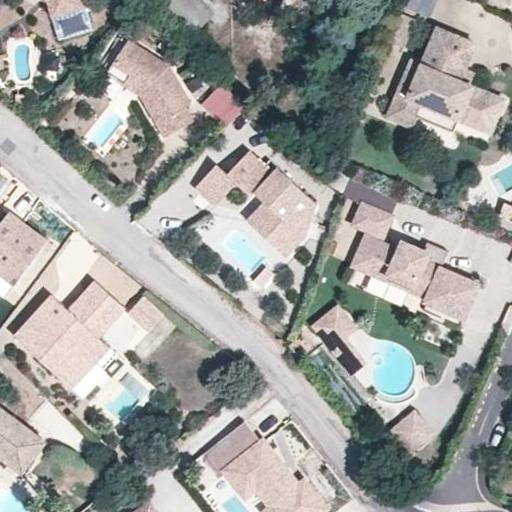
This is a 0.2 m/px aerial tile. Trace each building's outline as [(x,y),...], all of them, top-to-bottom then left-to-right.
[(55,0),(46,0),(47,0),(52,17),(60,15),(55,0)] [(55,0),(60,15),(84,8),(81,0),(55,0)] [(213,14),(198,0),(161,0),(159,3),(193,36),(213,14)] [(408,0),(406,8),(429,15),(433,0),(408,0)] [(416,72),(405,68),(387,111),(411,121),(415,109),(431,101),(458,112),(472,118),(474,113),(477,105),(496,112),(504,93),(473,80),(460,75),(465,62),(475,38),(437,23),(422,58),(416,72)] [(105,74),(124,86),(131,91),(133,107),(157,149),(184,134),(176,121),(184,116),(162,78),(120,50),(105,74)] [(416,72),(422,58),(411,54),(405,68),(416,72)] [(477,67),(465,62),(460,75),(473,80),(477,67)] [(217,82),(199,104),(226,127),(245,105),(217,82)] [(117,97),(133,107),(131,91),(124,86),(117,97)] [(431,101),(415,109),(454,125),(458,112),(431,101)] [(474,113),(472,118),(490,126),(496,112),(477,105),(474,113)] [(317,204),(269,160),(265,165),(249,150),(227,174),(217,164),(195,188),(215,206),(236,183),(251,196),(254,192),(265,202),(265,203),(274,203),(287,215),(266,238),(286,256),(306,236),(317,204)] [(266,238),(287,215),(274,203),(265,203),(265,202),(247,220),(266,238)] [(389,215),(362,204),(354,222),(368,228),(352,263),(427,297),(419,314),(429,319),(420,340),(445,351),(474,285),(438,269),(446,251),(424,241),(421,250),(401,243),(398,251),(377,241),(389,215)] [(498,215),(511,221),(511,207),(503,204),(498,215)] [(47,243),(8,214),(0,224),(0,274),(15,286),(47,243)] [(55,297),(19,338),(67,381),(88,357),(97,364),(111,348),(101,339),(126,310),(96,284),(76,306),(81,310),(76,316),(71,312),(55,297)] [(164,315),(144,297),(127,314),(148,333),(164,315)] [(344,335),(355,326),(334,301),(307,323),(327,348),(333,344),(344,335)] [(81,310),(76,306),(71,312),(76,316),(81,310)] [(364,360),(344,335),(333,344),(353,369),(364,360)] [(88,357),(67,381),(76,388),(97,364),(88,357)] [(0,458),(22,475),(45,444),(0,409),(0,458)] [(411,412),(390,429),(407,450),(428,433),(411,412)] [(315,511),(321,508),(302,484),(296,488),(261,443),(244,420),(201,453),(218,476),(223,473),(226,470),(244,493),(255,484),(272,507),(266,511),(315,511)] [(261,443),(296,488),(297,481),(265,440),(261,443)] [(226,470),(223,473),(243,500),(244,493),(226,470)] [(329,509),(303,476),(302,484),(321,508),(329,509)] [(244,493),(243,500),(254,491),(255,484),(244,493)] [(272,507),(255,484),(254,491),(266,506),(272,507)] [(159,511),(151,500),(134,511),(159,511)]
